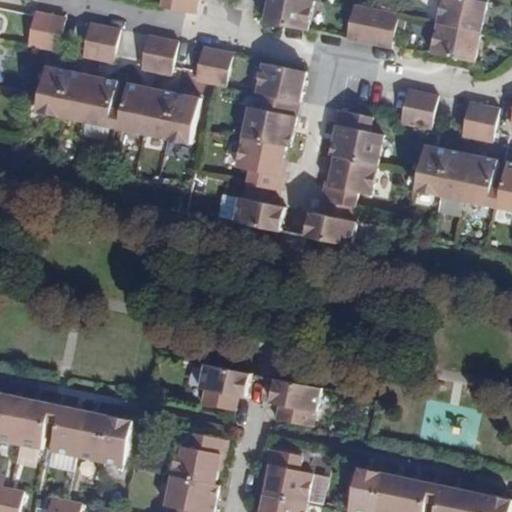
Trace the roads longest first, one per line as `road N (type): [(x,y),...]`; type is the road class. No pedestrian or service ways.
road 1 (residential): [(511,70),(495,87),(329,59)]
road 2 (residential): [(293,237),(329,59)]
road 3 (residential): [(221,35),(44,1)]
road 4 (residential): [(267,361),(231,511)]
